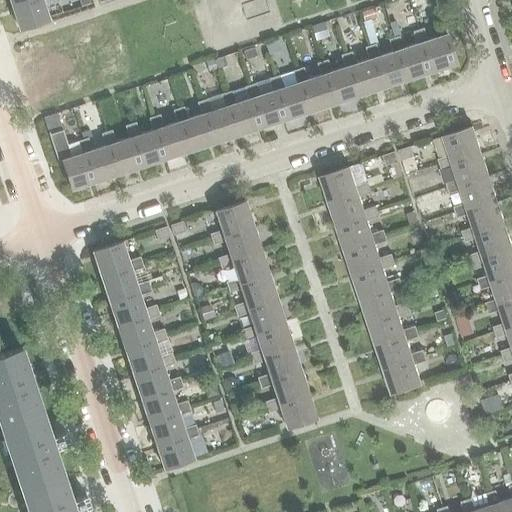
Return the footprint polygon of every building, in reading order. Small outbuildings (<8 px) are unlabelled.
[(26,0),(10,6),(18,29),(47,20),(41,0),(26,0)] [(367,10),(361,12),(364,21),(370,19),(367,10)] [(389,23),(393,37),(398,36),(400,35),(395,21),(389,23)] [(412,31),(416,42),(421,41),(431,70),(455,63),(445,33),(426,39),(422,28),(412,31)] [(366,34),(370,44),(376,42),(372,32),(366,34)] [(388,39),(392,50),(397,49),(407,78),(431,70),(421,41),(416,42),(402,47),(398,36),(388,39)] [(364,47),(368,58),(373,56),(383,86),(407,78),(397,49),(392,50),(378,55),(375,43),(364,47)] [(246,60),(257,56),(254,48),(243,51),(246,60)] [(340,55),(344,66),(349,65),(359,94),(383,86),(373,56),(368,58),(354,63),(350,52),(340,55)] [(213,59),(217,69),(226,66),(223,56),(213,59)] [(205,62),(208,72),(217,70),(217,69),(213,59),(205,62)] [(316,63),(320,74),(325,72),(335,102),(359,94),(349,65),(344,66),(330,71),(326,60),(316,63)] [(292,71),(296,82),(301,80),(311,110),(335,102),(325,72),(320,74),(306,78),(302,67),(292,71)] [(268,78),(272,90),(276,88),(286,118),(311,110),(301,80),(296,82),(281,87),(278,75),(268,78)] [(244,86),(248,98),(252,96),(262,126),(286,118),(276,88),(272,90),(257,95),(254,83),(244,86)] [(220,94),(224,105),(229,104),(239,134),(262,126),(252,96),(248,98),(233,102),(230,91),(220,94)] [(196,102),(199,114),(205,112),(215,141),(239,134),(229,104),(224,105),(210,110),(206,99),(196,102)] [(171,110),(175,122),(180,120),(190,149),(215,141),(205,112),(199,114),(185,118),(181,107),(171,110)] [(43,118),(47,130),(60,126),(56,114),(43,118)] [(147,118),(151,129),(156,128),(166,157),(190,149),(180,120),(175,122),(161,126),(158,115),(147,118)] [(123,126),(127,137),(132,136),(142,165),(166,157),(156,128),(151,129),(137,134),(133,122),(123,126)] [(442,135),(433,138),(439,158),(437,158),(440,168),(452,165),(457,179),(445,183),(448,192),(460,188),(464,203),(453,207),(456,217),(467,213),(472,227),(461,231),(464,241),(475,237),(480,251),(468,255),(472,265),(483,261),(488,275),(476,279),(479,289),(491,285),(496,300),(484,303),(487,313),(499,309),(503,323),(492,327),(494,333),(495,337),(507,334),(511,347),(499,350),(501,356),(503,361),(511,358),(511,372),(507,374),(511,385),(511,384),(511,250),(471,126),(442,135)] [(82,139),(91,136),(89,130),(80,133),(82,139)] [(100,134),(103,145),(108,143),(118,173),(142,165),(132,136),(127,137),(113,142),(110,130),(100,134)] [(60,159),(70,189),(94,181),(84,151),(79,153),(70,156),(63,134),(49,139),(56,161),(60,159)] [(75,142),(79,153),(84,151),(94,181),(118,173),(108,143),(103,145),(89,150),(85,138),(75,142)] [(399,160),(412,156),(408,146),(396,150),(399,160)] [(390,164),(396,162),(393,151),(381,156),(384,165),(390,164)] [(402,176),(397,161),(396,162),(390,164),(391,168),(390,168),(393,179),(401,176),(402,176)] [(390,393),(396,391),(419,384),(412,364),(424,360),(421,350),(409,354),(405,340),(416,337),(413,327),(402,331),(397,316),(409,313),(405,302),(394,306),(389,292),(401,289),(398,278),(386,282),(381,268),(393,264),(390,255),(379,258),(374,244),(385,240),(382,230),(370,234),(366,219),(377,216),(374,206),(363,209),(358,196),(370,192),(366,181),(355,185),(349,166),(319,176),(390,393)] [(220,230),(250,220),(244,201),(214,211),(220,230)] [(406,214),(409,226),(417,224),(413,212),(406,214)] [(258,245),(250,220),(220,230),(209,234),(212,244),(224,240),(228,254),(258,245)] [(168,225),(171,235),(183,231),(181,221),(168,225)] [(156,240),(167,236),(168,236),(165,226),(152,230),(156,240)] [(121,242),(91,251),(98,270),(127,261),(121,242)] [(258,245),(228,254),(217,258),(220,267),(231,264),(236,278),(265,269),(258,245)] [(98,270),(105,294),(135,285),(130,271),(141,267),(138,257),(127,261),(98,270)] [(265,269),(236,278),(224,282),(228,292),(239,288),(244,302),(273,293),(265,269)] [(146,281),(135,285),(105,294),(113,318),(142,309),(138,294),(149,291),(146,281)] [(189,284),(194,297),(203,294),(202,288),(197,284),(193,283),(189,284)] [(426,287),(430,298),(438,295),(435,284),(426,287)] [(175,291),(178,300),(186,298),(183,289),(175,291)] [(273,293),(244,302),(232,306),(235,315),(247,312),(252,326),(281,317),(273,293)] [(154,305),(142,309),(113,318),(121,342),(150,333),(145,319),(157,315),(154,305)] [(203,320),(214,316),(212,311),(205,307),(199,308),(203,320)] [(434,313),(437,321),(445,319),(442,310),(434,313)] [(467,316),(455,320),(458,328),(470,325),(467,316)] [(289,341),(281,317),(252,326),(240,330),(243,340),(255,336),(259,350),(289,341)] [(161,329),(150,333),(121,342),(129,367),(158,357),(153,343),(165,339),(161,329)] [(201,345),(197,334),(190,336),(194,348),(201,345)] [(206,336),(209,346),(217,344),(214,334),(206,336)] [(454,344),(451,334),(443,336),(447,347),(454,344)] [(297,365),(289,341),(259,350),(248,354),(251,364),(263,360),(267,375),(297,365)] [(0,423),(40,411),(20,347),(0,353),(0,423)] [(230,365),(226,352),(215,356),(219,368),(230,365)] [(169,353),(158,357),(129,367),(136,390),(166,381),(161,367),(172,363),(169,353)] [(297,365),(267,375),(256,379),(259,388),(271,384),(275,398),(304,389),(297,365)] [(177,377),(166,381),(136,390),(144,415),(173,405),(169,391),(180,387),(177,377)] [(236,380),(230,378),(223,380),(227,390),(238,387),(236,380)] [(206,399),(218,395),(214,383),(202,387),(206,399)] [(314,418),(304,389),(275,398),(264,402),(267,412),(278,408),(285,428),(314,418)] [(219,400),(212,402),(215,412),(222,410),(219,400)] [(185,402),(173,405),(144,415),(152,439),(182,429),(177,415),(188,411),(185,402)] [(49,436),(40,411),(0,423),(0,428),(19,488),(61,474),(53,448),(68,444),(64,432),(49,436)] [(193,425),(182,429),(152,439),(161,468),(191,459),(185,439),(196,435),(193,425)] [(69,500),(61,474),(19,488),(26,511),(73,511),(88,507),(84,495),(69,500)] [(511,498),(498,503),(493,504),(495,511),(511,511),(511,485),(508,487),(511,498)] [(488,506),(473,511),(469,511),(495,511),(493,504),(498,503),(494,491),(484,494),(488,506)] [(462,511),(469,511),(473,511),(469,499),(460,502),(462,511)]
